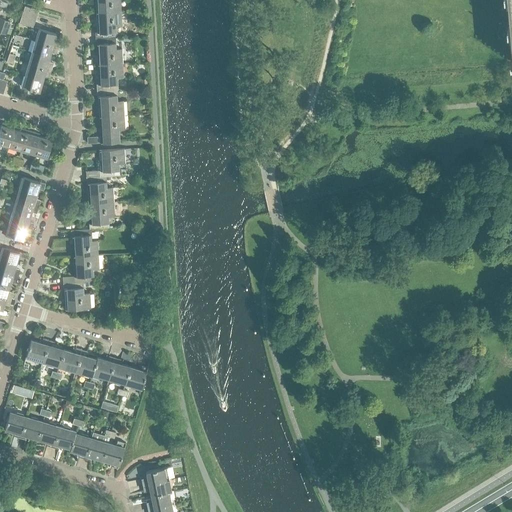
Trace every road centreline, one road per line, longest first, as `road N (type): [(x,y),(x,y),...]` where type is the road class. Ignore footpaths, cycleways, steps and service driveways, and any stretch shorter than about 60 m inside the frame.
road 1 (residential): [(24,309),(77,125)]
road 2 (residential): [(0,455),(117,488),(122,511)]
road 3 (residential): [(154,343),(24,309)]
road 4 (residential): [(77,125),(71,0)]
